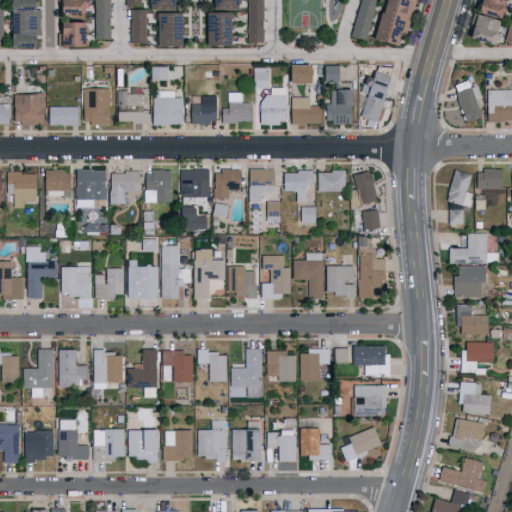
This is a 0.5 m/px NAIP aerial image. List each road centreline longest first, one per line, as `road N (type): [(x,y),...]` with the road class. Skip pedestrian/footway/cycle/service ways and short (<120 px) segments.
road 1 (tertiary): [(391,511),(423,361),(414,146),(451,0)]
road 2 (residential): [(0,146),(511,145)]
road 3 (residential): [(0,323),(423,323)]
road 4 (residential): [(0,486),(398,488)]
